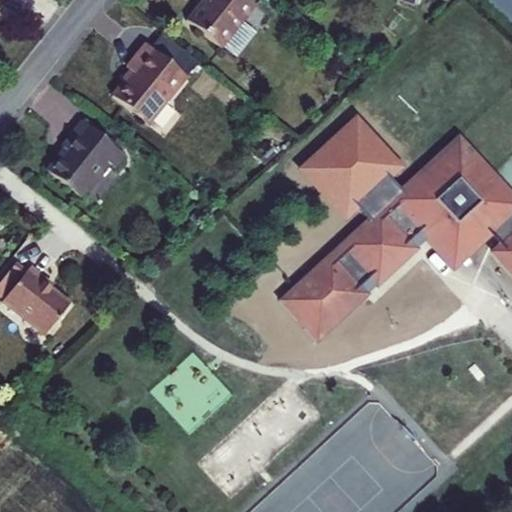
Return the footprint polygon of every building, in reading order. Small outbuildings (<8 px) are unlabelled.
[(185,24),(219,51),(254,8),(243,0),(210,0),(204,8),(199,6),(185,24)] [(511,0),(483,0),(511,26),(511,0)] [(110,100),(145,127),(184,78),(143,47),(124,70),(129,75),(110,100)] [(43,170),(78,197),(103,164),(110,168),(119,156),(80,126),(62,150),(59,148),(43,170)] [(511,199),(455,138),(278,303),(315,342),(364,296),(356,288),(366,279),(374,287),(413,251),(405,242),(415,233),(450,270),(487,235),(497,246),(489,253),(511,278),(511,199)] [(11,259),(0,272),(0,284),(3,287),(10,293),(26,272),(11,259)] [(26,272),(10,293),(1,304),(43,338),(69,306),(49,290),(38,282),(40,278),(29,269),(26,272)] [(38,282),(49,290),(52,288),(40,278),(38,282)]
